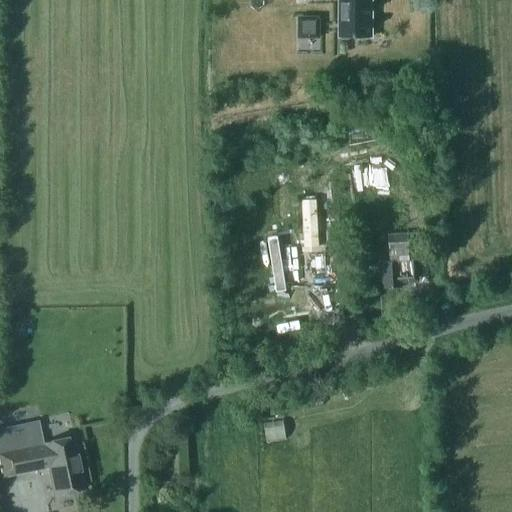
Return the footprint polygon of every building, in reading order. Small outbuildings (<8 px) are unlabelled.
[(342,36),(372,35),(371,0),(340,0),(340,1),(342,1),(342,36)] [(322,15),(301,16),(303,40),(323,38),(322,15)] [(341,117),(343,128),(383,122),(381,111),(341,117)] [(379,259),(381,285),(404,284),(403,272),(414,272),(413,254),(410,254),(408,228),(388,229),(390,258),(379,259)] [(4,437),(5,448),(21,446),(19,435),(4,437)] [(0,463),(2,476),(8,475),(48,466),(54,494),(86,487),(75,436),(43,443),(44,444),(0,452),(0,463)]
